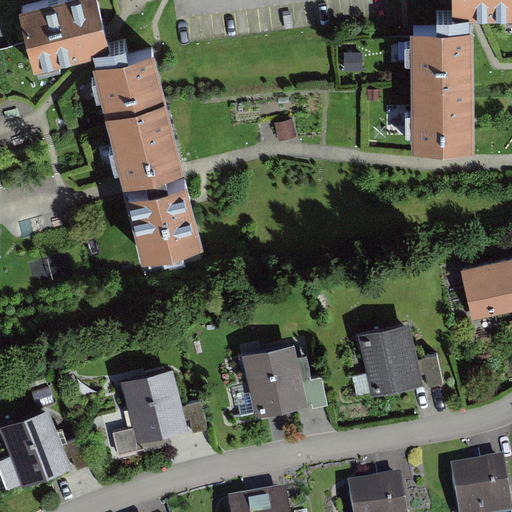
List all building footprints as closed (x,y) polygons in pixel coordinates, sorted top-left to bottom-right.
[(99,0),(18,0),(35,62),(38,61),(40,67),(61,62),(59,54),(110,41),(99,0)] [(511,0),(453,0),(453,11),(511,10),(511,0)] [(473,146),(472,21),(409,20),(409,35),(405,36),(405,56),(412,56),(413,109),(406,110),(405,133),(414,133),(414,147),(473,146)] [(125,178),(185,162),(153,40),(128,47),(125,39),(92,48),(97,68),(90,70),(95,91),(103,89),(116,140),(109,142),(115,162),(121,160),(125,178)] [(338,67),(339,87),(364,86),(363,66),(338,67)] [(292,116),(274,122),(279,139),(297,134),(292,116)] [(183,246),(201,241),(185,176),(128,191),(144,254),(162,250),(164,257),(185,252),(183,246)] [(511,266),(456,279),(471,346),(489,342),(487,331),(511,325),(511,266)] [(367,411),(419,398),(404,337),(354,349),(363,387),(348,391),(353,409),(366,406),(367,411)] [(304,421),(289,355),(236,366),(245,405),(228,408),(233,428),(250,425),(251,432),(304,421)] [(417,373),(423,401),(441,397),(434,369),(417,373)] [(198,439),(194,417),(176,421),(167,380),(112,392),(123,439),(105,443),(111,469),(132,465),(129,454),(198,439)] [(318,389),(300,393),(307,423),(325,418),(318,389)] [(43,425),(0,440),(0,447),(20,499),(71,480),(73,486),(91,479),(80,448),(55,457),(43,425)] [(506,511),(500,474),(448,482),(452,511),(506,511)] [(400,511),(397,490),(343,499),(345,511),(400,511)]
